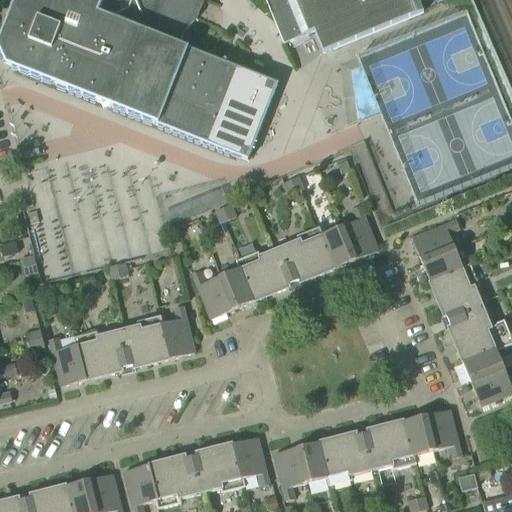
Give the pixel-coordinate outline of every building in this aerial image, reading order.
[(16,0),(0,41),(0,53),(6,67),(247,162),(277,85),(178,47),(183,33),(196,20),(204,2),(203,0),(264,0),(265,2),(283,46),(290,43),(314,33),(323,55),(423,13),(417,0),(16,0)] [(350,174),(345,161),(336,164),(342,178),(350,174)] [(287,198),(303,191),(298,179),(283,186),(287,198)] [(220,225),(235,219),(231,207),(215,213),(220,225)] [(356,223),(342,229),(356,262),(377,253),(359,209),(351,212),(356,223)] [(36,212),(27,215),(30,226),(39,223),(36,212)] [(420,262),(453,249),(448,236),(459,231),(456,223),(411,241),(420,262)] [(336,270),(322,237),(319,229),(296,238),(298,242),(259,258),(257,254),(235,264),(238,271),(252,305),(287,290),(288,292),(301,287),(300,285),(336,270)] [(356,262),(342,229),(322,237),(336,270),(356,262)] [(13,244),(0,247),(3,259),(16,255),(13,244)] [(462,269),(453,249),(420,262),(428,283),(462,269)] [(25,277),(38,274),(34,258),(21,261),(25,277)] [(108,269),(111,282),(128,278),(125,265),(108,269)] [(469,266),(462,269),(428,283),(443,318),(441,319),(446,332),(448,331),(462,366),(496,353),(511,346),(511,343),(504,324),(491,329),(475,290),(478,288),(469,266)] [(238,271),(218,280),(231,313),(252,305),(238,271)] [(231,313),(218,280),(205,285),(200,274),(192,277),(210,322),(231,313)] [(32,300),(22,303),(25,315),(35,313),(32,300)] [(177,322),(162,326),(171,361),(194,355),(182,309),(174,311),(177,322)] [(171,361),(162,326),(160,318),(137,324),(138,328),(97,338),(96,334),(73,340),(75,348),(84,383),(121,374),(121,376),(134,372),(134,371),(171,361)] [(27,336),(32,352),(44,349),(40,332),(27,336)] [(84,383),(75,348),(61,352),(58,340),(49,342),(61,389),(84,383)] [(504,373),(496,353),(462,366),(471,387),(504,373)] [(14,365),(2,368),(6,380),(18,377),(14,365)] [(511,385),(510,387),(504,373),(471,387),(480,408),(511,395),(511,385)] [(54,389),(47,391),(50,402),(57,400),(54,389)] [(0,406),(11,403),(9,395),(0,396),(0,406)] [(426,418),(435,453),(449,449),(452,461),(460,459),(448,412),(426,418)] [(426,418),(404,423),(413,458),(435,453),(426,418)] [(354,436),(317,445),(326,480),(328,488),(351,483),(350,479),(391,468),(392,472),(415,466),(413,458),(404,423),(367,433),(367,431),(354,434),(354,436)] [(257,440),(234,446),(242,481),(257,477),(260,489),(268,487),(257,440)] [(317,445),(296,451),(305,486),(326,480),(317,445)] [(146,468),(155,503),(157,511),(180,505),(179,501),(220,491),(221,495),(245,489),(242,481),(234,446),(197,455),(196,454),(183,457),(183,459),(146,468)] [(305,486),(296,451),(273,457),(285,503),(294,501),(291,489),(305,486)] [(155,503),(146,468),(123,474),(132,511),(142,511),(141,507),(155,503)] [(120,511),(111,477),(89,483),(96,511),(120,511)] [(474,477),(473,477),(458,481),(461,495),(477,491),(475,484),(476,483),(474,477)] [(96,511),(89,483),(68,488),(73,511),(96,511)] [(18,501),(0,505),(0,511),(73,511),(68,488),(31,497),(30,496),(17,499),(18,501)] [(275,498),(265,501),(268,511),(278,509),(275,498)] [(511,511),(511,498),(481,506),(482,509),(482,511),(511,511)] [(409,511),(424,511),(427,511),(423,499),(407,503),(409,511)]
